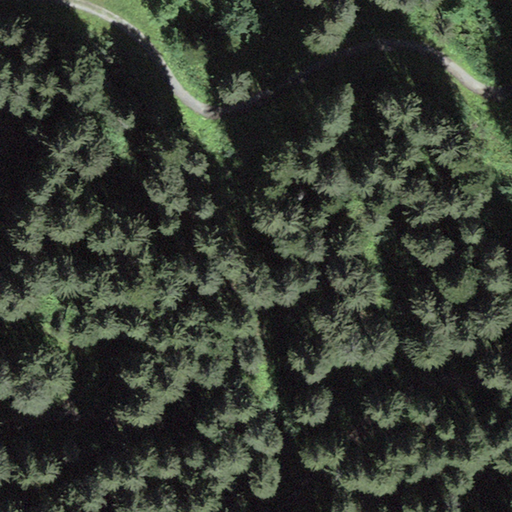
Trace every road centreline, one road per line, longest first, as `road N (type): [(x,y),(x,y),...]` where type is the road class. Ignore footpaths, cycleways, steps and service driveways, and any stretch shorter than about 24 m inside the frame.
road 1 (track): [(511,96),(490,94),(420,44),(382,42),(340,48),(216,118),(194,109),(135,28),(97,0)]
road 2 (track): [(0,328),(67,334),(82,351),(83,379),(57,412)]
